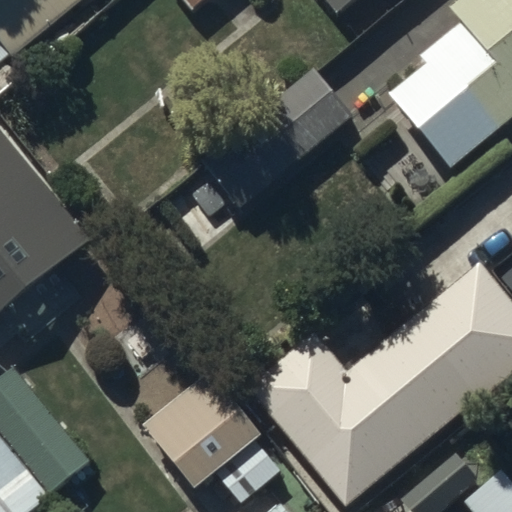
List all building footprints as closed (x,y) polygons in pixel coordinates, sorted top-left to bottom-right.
[(0,0),(0,92),(108,0),(0,0)] [(332,0),(339,8),(349,0),(332,0)] [(427,56),(391,85),(452,164),(511,115),(511,0),(453,0),(452,2),(462,15),(421,49),(427,56)] [(316,63),(198,155),(239,207),(357,115),(316,63)] [(0,301),(88,230),(0,124),(0,301)] [(316,327),(248,382),(346,503),(511,368),(511,297),(480,259),(348,366),(316,327)] [(0,372),(0,425),(54,491),(95,457),(15,360),(0,372)] [(208,362),(141,418),(195,483),(212,468),(240,501),(282,466),(258,437),(266,431),(208,362)] [(0,511),(27,511),(51,493),(0,430),(0,511)] [(455,449),(399,495),(412,511),(429,511),(476,474),(455,449)] [(511,511),(511,473),(504,462),(464,492),(479,511),(511,511)] [(291,511),(282,501),(268,511),(291,511)]
